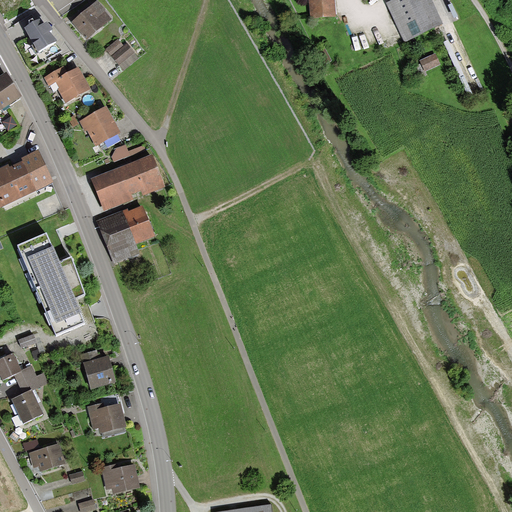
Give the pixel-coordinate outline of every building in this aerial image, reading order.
[(334,0),(305,0),(306,22),(335,22),(334,0)] [(432,0),(394,0),(386,4),(405,43),(444,25),(432,0)] [(96,1),(70,22),(85,40),(111,19),(96,1)] [(41,18),(24,28),(29,35),(33,42),(31,44),(37,53),(56,41),(50,31),(54,29),(47,21),(44,23),(41,18)] [(118,40),(107,49),(123,70),(138,58),(128,44),(124,47),(118,40)] [(425,73),(442,67),(438,55),(421,62),(425,73)] [(64,67),(44,77),(49,87),(54,84),(64,103),(92,89),(80,66),(67,72),(64,67)] [(6,73),(0,77),(0,110),(21,97),(6,73)] [(107,106),(78,120),(84,132),(87,130),(95,145),(121,132),(107,106)] [(116,164),(133,157),(128,146),(111,152),(116,164)] [(136,155),(147,151),(145,146),(134,150),(136,155)] [(7,165),(0,168),(0,206),(0,207),(54,182),(38,149),(21,157),(22,160),(14,164),(8,166),(7,165)] [(153,154),(91,178),(104,211),(135,199),(133,195),(141,192),(143,196),(166,186),(153,154)] [(128,209),(96,221),(113,264),(140,254),(137,244),(155,237),(143,206),(129,211),(128,209)] [(47,235),(18,248),(56,335),(85,322),(76,300),(87,296),(72,259),(60,264),(47,235)] [(27,361),(43,356),(36,335),(21,339),(27,361)] [(97,349),(80,354),(90,390),(117,383),(109,355),(100,358),(97,349)] [(12,354),(0,360),(0,377),(2,382),(14,376),(21,373),(12,354)] [(21,373),(14,376),(23,394),(34,389),(48,383),(43,374),(37,377),(32,368),(21,373)] [(23,394),(9,400),(21,426),(46,415),(34,389),(23,394)] [(103,402),(87,406),(93,428),(99,427),(100,433),(102,433),(103,438),(126,432),(125,426),(127,426),(121,402),(105,407),(103,402)] [(57,443),(28,456),(37,478),(67,465),(57,443)] [(116,464),(102,468),(107,490),(113,488),(114,494),(140,488),(135,464),(117,468),(116,464)] [(82,472),(71,474),(73,485),(84,482),(82,472)] [(94,499),(78,504),(80,511),(88,511),(97,510),(94,499)]
